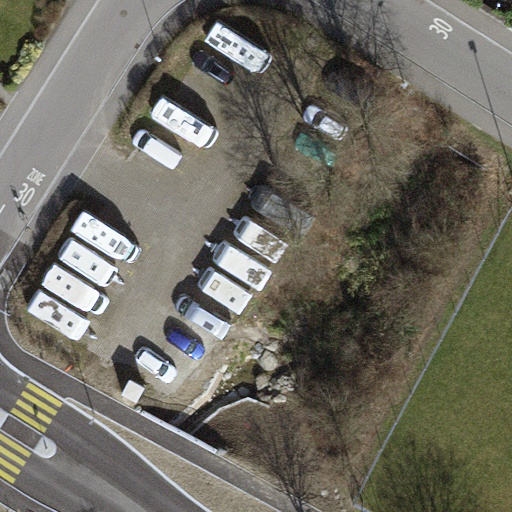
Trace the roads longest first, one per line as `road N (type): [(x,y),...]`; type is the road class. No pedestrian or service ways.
road 1 (residential): [(143,0),(0,218)]
road 2 (residential): [(511,80),(387,0)]
road 3 (tertiary): [(125,511),(0,433)]
